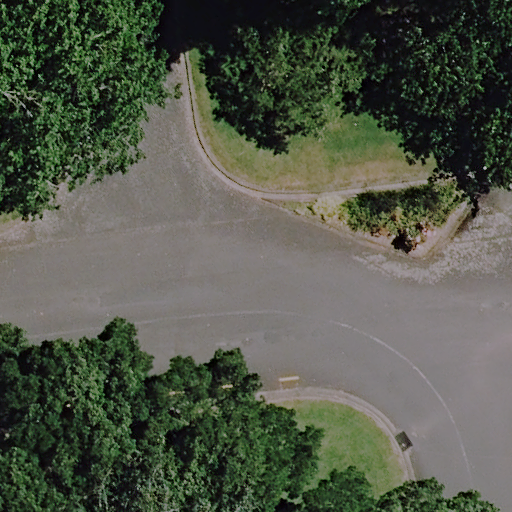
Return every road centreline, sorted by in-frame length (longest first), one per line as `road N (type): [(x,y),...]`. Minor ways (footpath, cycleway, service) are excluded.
road 1 (unclassified): [(0,332),(299,311),(439,319)]
road 2 (unclassified): [(439,319),(470,511)]
